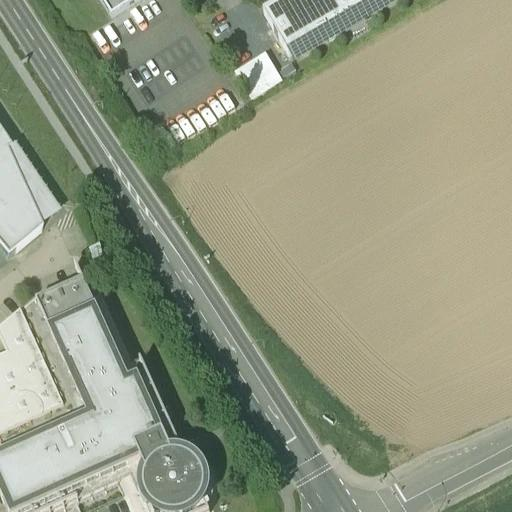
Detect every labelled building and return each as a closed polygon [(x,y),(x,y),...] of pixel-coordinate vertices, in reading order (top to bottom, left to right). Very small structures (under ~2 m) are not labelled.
[(98,0),(111,19),(141,0),(98,0)] [(291,0),(263,16),(289,60),(391,0),(291,0)] [(0,257),(6,264),(39,236),(41,235),(38,231),(31,215),(44,207),(8,153),(0,140),(0,257)] [(14,148),(8,153),(44,207),(31,215),(38,231),(60,216),(14,148)] [(22,495),(29,511),(64,511),(131,482),(139,500),(146,497),(146,500),(148,504),(150,507),(152,510),(153,511),(196,511),(198,510),(201,505),(203,504),(203,502),(204,498),(205,494),(205,490),(204,486),(204,483),(202,479),(200,475),(198,472),(196,470),(192,467),(189,465),(185,463),(141,366),(132,370),(101,301),(92,305),(83,286),(38,306),(37,304),(0,334),(0,343),(7,360),(0,363),(0,445),(6,459),(0,462),(0,497),(3,504),(22,495)] [(129,511),(124,499),(95,511),(129,511)]
